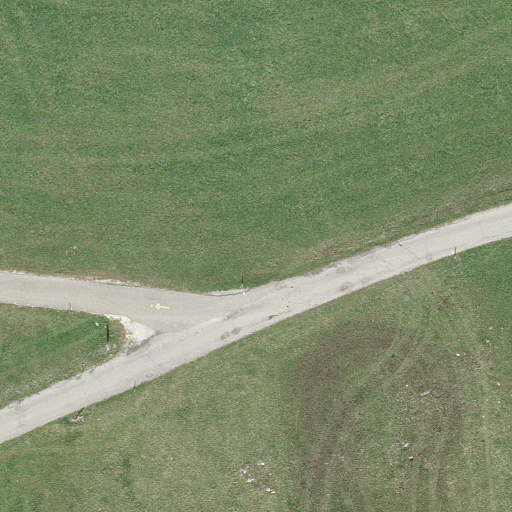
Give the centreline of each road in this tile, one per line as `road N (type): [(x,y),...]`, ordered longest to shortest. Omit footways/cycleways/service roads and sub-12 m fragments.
road 1 (unclassified): [(0,426),(233,324),(511,219)]
road 2 (track): [(0,286),(233,324)]
